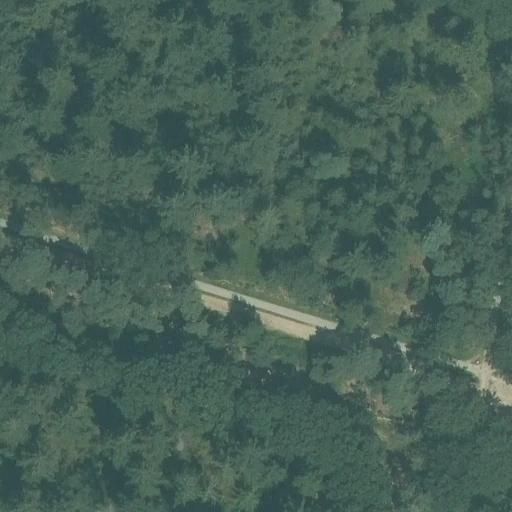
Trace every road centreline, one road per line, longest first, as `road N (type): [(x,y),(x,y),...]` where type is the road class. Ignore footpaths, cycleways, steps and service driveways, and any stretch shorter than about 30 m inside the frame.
road 1 (track): [(498,392),(0,236)]
road 2 (track): [(476,511),(498,392)]
